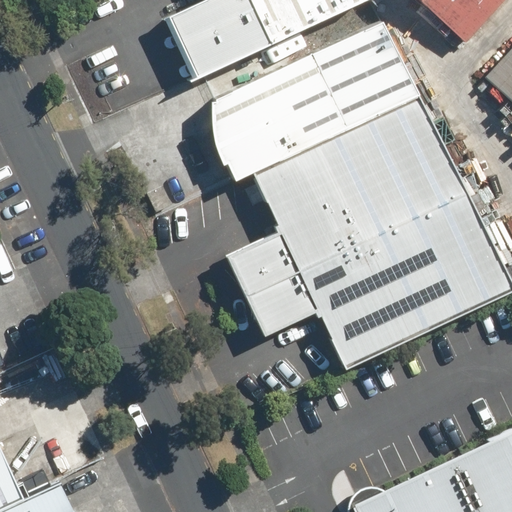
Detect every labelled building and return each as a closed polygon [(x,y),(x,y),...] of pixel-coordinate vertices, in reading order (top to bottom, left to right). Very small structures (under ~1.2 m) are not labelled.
[(198,0),(166,15),(196,79),(364,0),(198,0)] [(505,0),(423,0),(471,40),(505,0)] [(254,172),(420,95),(383,17),(211,97),(216,149),(233,182),(254,172)] [(511,51),(485,81),(511,105),(511,51)] [(511,289),(420,95),(254,172),(281,230),(226,256),(262,333),(317,307),(346,367),(511,289)] [(164,188),(141,199),(149,216),(172,205),(164,188)] [(303,369),(295,353),(223,393),(231,408),(303,369)] [(511,511),(511,428),(342,508),(343,511),(511,511)] [(0,511),(2,511),(25,502),(0,449),(0,511)] [(71,511),(59,486),(25,502),(2,511),(71,511)]
